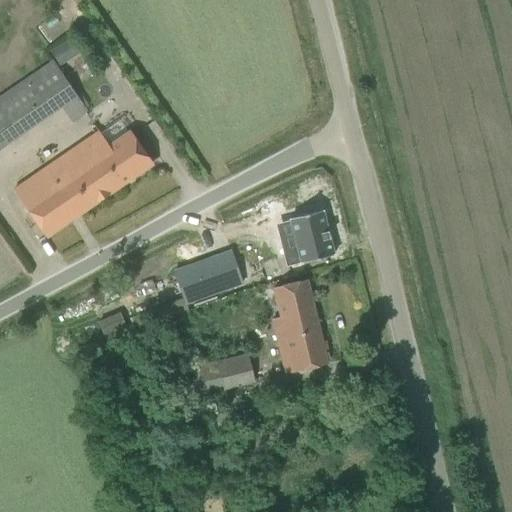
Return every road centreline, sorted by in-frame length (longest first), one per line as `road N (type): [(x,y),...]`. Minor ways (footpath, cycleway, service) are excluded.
road 1 (unclassified): [(0,313),(253,177),(355,141)]
road 2 (unclassified): [(447,511),(355,141)]
road 3 (unclassified): [(355,141),(318,0)]
